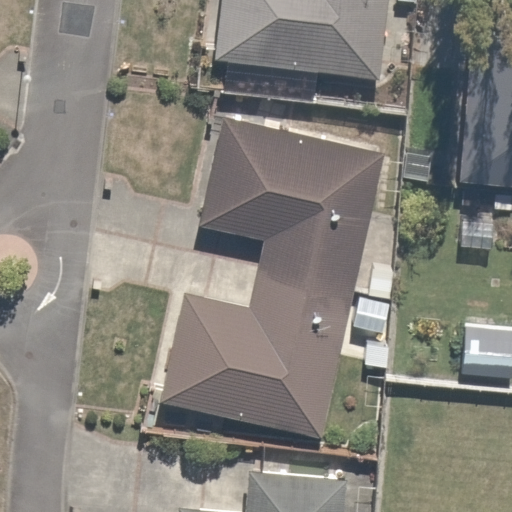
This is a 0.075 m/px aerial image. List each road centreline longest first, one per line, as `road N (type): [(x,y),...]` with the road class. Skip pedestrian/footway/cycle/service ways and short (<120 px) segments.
road 1 (residential): [(78,0),(34,216)]
road 2 (residential): [(34,318),(37,511)]
road 3 (residential): [(34,216),(65,254),(54,302),(34,318)]
